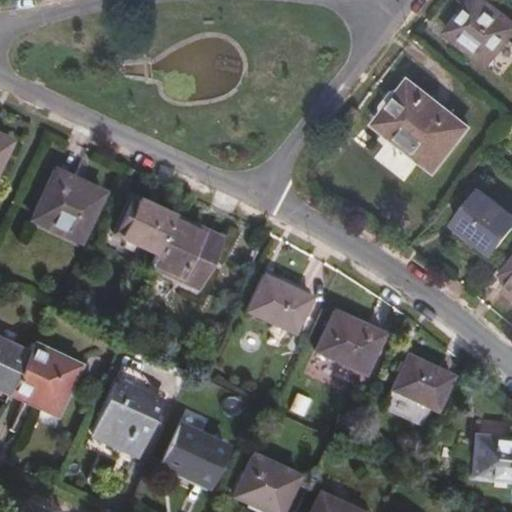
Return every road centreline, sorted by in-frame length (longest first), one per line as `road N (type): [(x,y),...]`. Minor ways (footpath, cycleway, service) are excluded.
road 1 (residential): [(511,363),(350,243),(260,195)]
road 2 (residential): [(260,195),(0,77)]
road 3 (residential): [(401,1),(260,195)]
